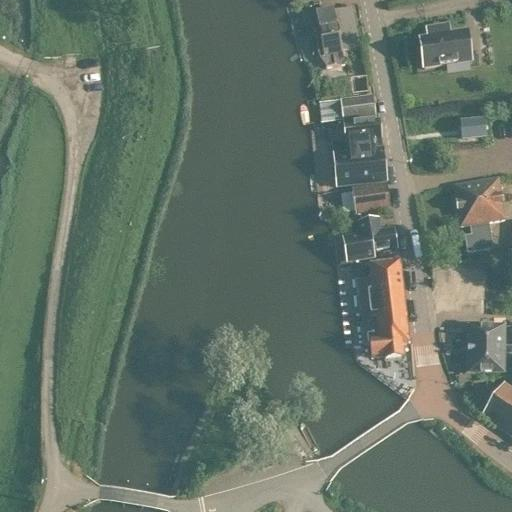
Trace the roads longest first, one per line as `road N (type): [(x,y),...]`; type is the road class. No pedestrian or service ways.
road 1 (tertiary): [(429,391),(368,0)]
road 2 (unclassified): [(222,496),(197,501),(52,480)]
road 3 (unclassified): [(293,480),(429,391)]
